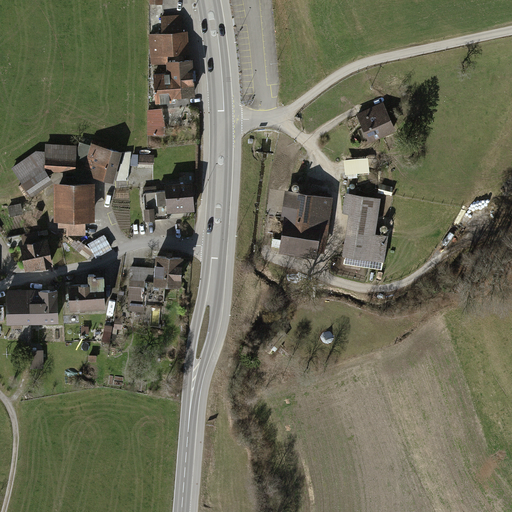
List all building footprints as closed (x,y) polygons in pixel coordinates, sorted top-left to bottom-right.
[(183,17),(161,19),(162,36),(150,37),(152,65),(168,64),(170,64),(170,57),(190,55),(188,35),(184,36),(183,17)] [(196,88),(194,62),(170,64),(168,64),(169,75),(157,76),(159,105),(179,103),(178,89),(196,88)] [(383,103),(356,114),(369,143),(396,131),(383,103)] [(163,111),(148,112),(148,134),(164,134),(163,111)] [(36,150),(10,168),(31,197),(53,182),(46,171),(76,173),(77,144),(45,143),(44,151),(36,150)] [(124,155),(94,145),(85,174),(115,184),(124,155)] [(143,162),(153,162),(153,154),(143,154),(143,162)] [(190,182),(167,184),(169,209),(192,207),(190,182)] [(96,185),(55,185),(56,222),(96,222),(96,185)] [(333,198),(285,191),(279,240),(273,239),(272,247),(280,248),(279,254),(316,259),(317,253),(325,254),(333,198)] [(381,198),(345,194),(342,213),(348,214),(343,257),(346,257),(345,265),(373,269),(374,266),(383,268),(383,262),(385,262),(388,236),(376,234),(381,198)] [(10,215),(23,213),(21,202),(8,205),(10,215)] [(49,233),(21,239),(26,263),(54,258),(49,233)] [(79,245),(84,258),(95,253),(96,256),(112,249),(106,234),(79,245)] [(186,258),(158,256),(156,286),(184,288),(186,258)] [(93,286),(71,287),(72,312),(112,311),(112,293),(93,294),(93,286)] [(61,290),(8,292),(10,327),(62,325),(61,290)] [(268,345),(275,352),(289,336),(281,329),(268,345)] [(31,367),(43,367),(43,349),(31,349),(31,367)]
